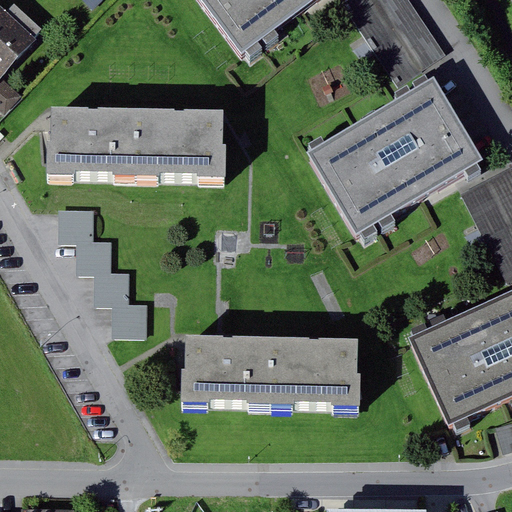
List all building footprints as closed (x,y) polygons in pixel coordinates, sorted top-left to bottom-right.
[(330,0),(200,0),(247,62),(330,0)] [(451,56),(413,0),(354,0),(348,4),(404,88),(451,56)] [(41,42),(0,3),(0,110),(9,119),(28,99),(7,79),(41,42)] [(314,159),(362,241),(489,167),(441,85),(314,159)] [(230,122),(58,118),(57,152),(53,152),(52,185),(232,189),(233,156),(229,156),(230,122)] [(511,171),(467,195),(511,282),(511,171)] [(135,276),(116,276),(116,243),(98,243),(98,213),(64,213),(64,245),(83,246),(82,276),(101,276),(100,308),(118,309),(118,340),(152,341),(152,308),(134,307),(135,276)] [(511,299),(417,343),(457,430),(511,405),(511,299)] [(367,347),(195,343),(194,377),(190,377),(189,410),(369,414),(370,381),(366,381),(367,347)] [(503,433),(510,456),(511,455),(511,426),(502,430),(503,433)]
